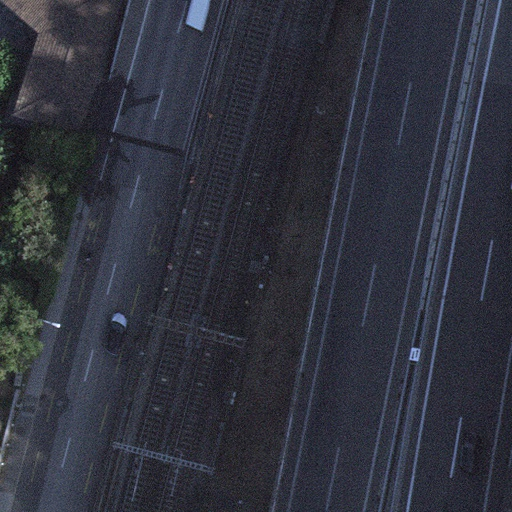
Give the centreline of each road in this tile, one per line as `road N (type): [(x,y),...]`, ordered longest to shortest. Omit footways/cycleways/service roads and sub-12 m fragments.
road 1 (primary): [(48,511),(183,0)]
road 2 (motorway): [(422,0),(322,511)]
road 3 (motorway): [(443,511),(511,128)]
